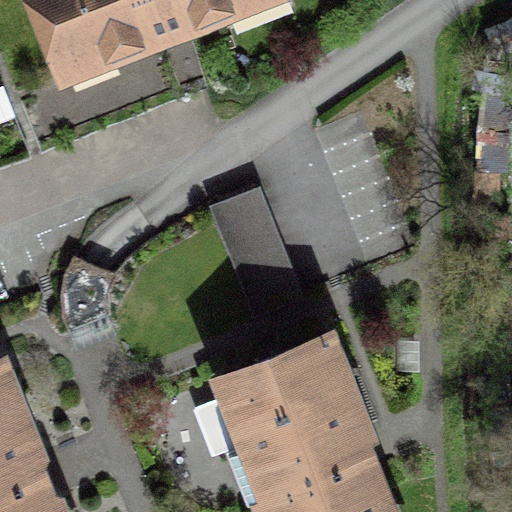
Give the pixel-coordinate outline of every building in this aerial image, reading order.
[(34,0),(60,68),(160,29),(239,0),(34,0)] [(60,68),(18,85),(41,144),(183,88),(160,29),(60,68)] [(0,92),(0,159),(27,149),(5,91),(0,92)] [(264,196),(218,214),(263,329),(309,311),(264,196)] [(216,378),(258,481),(247,483),(259,511),(402,511),(376,450),(388,444),(341,327),(216,378)] [(72,511),(15,359),(0,364),(0,511),(72,511)]
